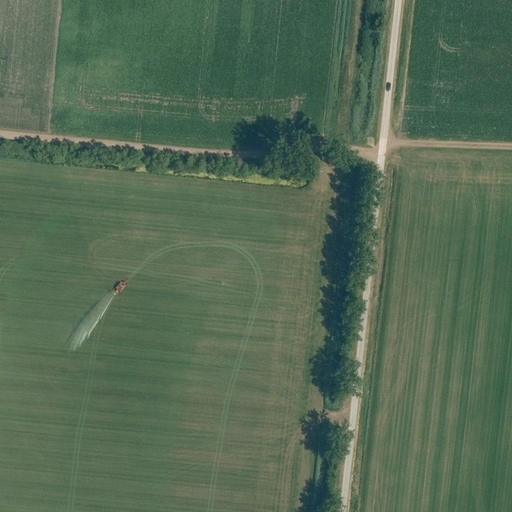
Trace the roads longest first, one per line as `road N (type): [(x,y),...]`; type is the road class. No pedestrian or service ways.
road 1 (unclassified): [(342,511),(398,0)]
road 2 (track): [(382,145),(240,156),(0,134)]
